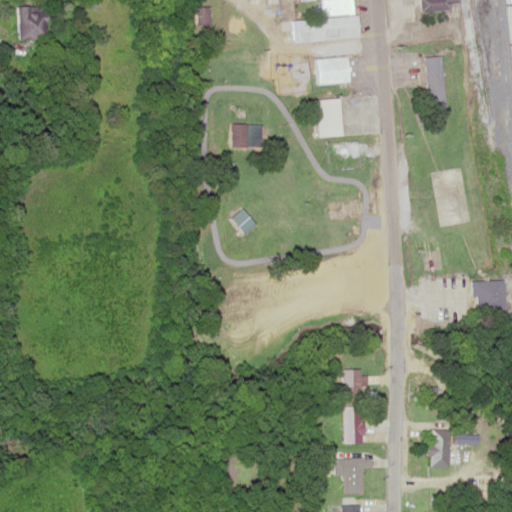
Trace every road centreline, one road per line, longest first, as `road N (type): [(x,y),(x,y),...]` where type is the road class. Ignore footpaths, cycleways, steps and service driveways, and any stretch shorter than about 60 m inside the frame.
road 1 (residential): [(392,343),(391,209),(373,0)]
road 2 (residential): [(393,511),(392,343)]
